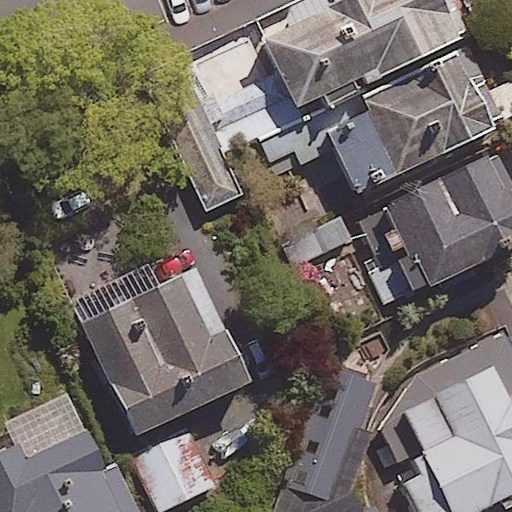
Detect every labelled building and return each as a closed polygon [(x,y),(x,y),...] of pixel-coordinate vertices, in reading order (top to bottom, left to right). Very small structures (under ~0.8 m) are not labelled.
[(441,0),(329,0),(184,66),(209,121),(223,115),(237,144),(355,90),(349,78),(455,30),(441,0)] [(462,45),(259,140),(275,175),(334,147),(354,190),(498,122),(462,45)] [(511,240),(511,208),(485,151),(381,200),(420,283),(511,240)] [(241,380),(187,264),(154,279),(149,267),(69,304),(128,432),(241,380)] [(511,350),(503,333),(415,376),(425,396),(376,419),(421,511),(464,511),(494,498),(497,506),(511,498),(511,350)] [(357,511),(348,489),(369,429),(357,425),(374,377),(323,360),(270,511),(373,511),(369,505),(357,511)] [(101,465),(67,392),(3,421),(14,444),(0,449),(0,511),(133,511),(109,461),(101,465)] [(214,492),(194,433),(135,453),(154,511),(214,492)]
